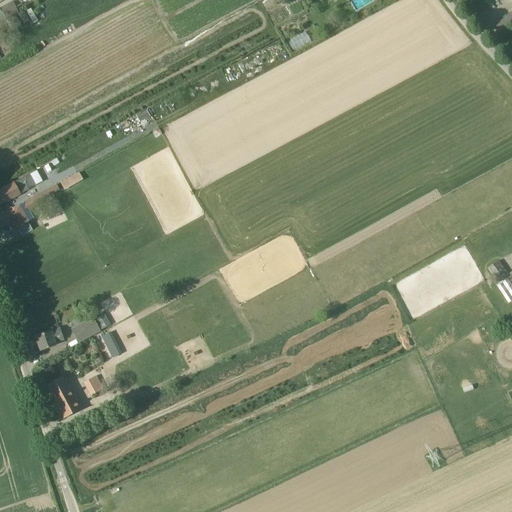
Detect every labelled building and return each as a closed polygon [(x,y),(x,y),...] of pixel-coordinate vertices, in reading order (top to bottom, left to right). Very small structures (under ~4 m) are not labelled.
[(13,2),(0,9),(0,10),(5,19),(18,11),(13,3),(13,2)] [(511,9),(495,26),(502,34),(511,24),(511,9)] [(293,49),(311,41),(307,31),(289,39),(293,49)] [(137,116),(140,122),(150,116),(147,110),(137,116)] [(82,180),(79,173),(60,183),(64,190),(82,180)] [(21,179),(12,184),(0,189),(0,204),(22,193),(27,190),(21,179)] [(56,185),(24,203),(28,210),(39,203),(37,201),(58,189),(56,185)] [(16,229),(28,223),(18,206),(0,215),(0,229),(12,223),(16,229)] [(508,274),(498,261),(487,268),(497,282),(508,274)] [(99,331),(93,318),(72,329),(78,342),(99,331)] [(59,329),(36,337),(40,351),(55,346),(54,343),(63,340),(59,329)] [(65,363),(55,369),(60,378),(70,372),(65,363)] [(94,377),(84,383),(92,397),(104,390),(95,377),(95,376),(94,377)] [(62,377),(46,386),(64,419),(80,410),(62,377)]
